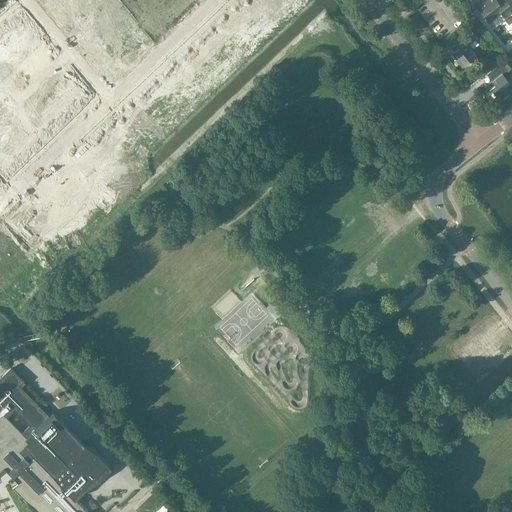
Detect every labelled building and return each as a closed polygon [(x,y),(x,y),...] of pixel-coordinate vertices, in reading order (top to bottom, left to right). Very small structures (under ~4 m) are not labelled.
[(75,5),(64,14),(73,23),(89,10),(81,1),(82,0),(72,0),(71,1),(75,5)] [(153,24),(165,13),(153,0),(146,0),(138,6),(153,24)] [(254,0),(246,0),(242,4),(256,19),(264,12),(267,15),(272,11),(263,1),(260,5),(254,0)] [(506,17),(511,11),(511,7),(506,0),(497,0),(498,0),(497,0),(485,0),(478,7),(485,15),(484,16),(486,18),(486,17),(489,21),(502,11),(506,17)] [(241,4),(232,12),(241,23),(237,26),(246,35),(251,31),(247,27),(256,19),(242,5),(241,4)] [(89,10),(73,23),(81,32),(90,24),(94,29),(104,20),(100,15),(96,18),(89,10)] [(17,12),(8,20),(9,21),(22,35),(31,27),(17,12)] [(9,21),(1,28),(15,42),(22,35),(9,21)] [(1,28),(0,28),(0,41),(7,49),(15,42),(1,28)] [(215,28),(206,37),(221,52),(229,44),(234,47),(237,43),(228,34),(224,38),(215,28)] [(478,38),(472,30),(470,28),(460,36),(462,39),(461,39),(465,44),(452,54),(457,60),(459,59),(465,66),(477,56),(469,46),(478,38)] [(105,41),(96,50),(104,60),(119,47),(112,38),(116,35),(112,30),(102,38),(105,41)] [(206,38),(198,46),(206,56),(202,59),(211,68),(216,64),(212,60),(221,52),(206,38)] [(119,47),(104,60),(111,69),(122,62),(125,65),(135,57),(130,52),(127,55),(119,47)] [(175,72),(171,78),(178,85),(183,80),(186,82),(196,73),(184,60),(176,66),(178,67),(173,71),(175,72)] [(510,72),(508,71),(511,68),(508,63),(504,66),(503,64),(491,73),(495,79),(487,85),(497,98),(500,95),(503,99),(510,93),(507,89),(511,85),(511,84),(505,76),(510,72)] [(80,79),(71,87),(85,101),(85,102),(94,94),(80,79)] [(157,84),(149,92),(163,107),(171,99),(175,102),(179,98),(170,89),(167,92),(157,84)] [(71,87),(64,94),(78,108),(85,101),(71,87)] [(149,92),(140,101),(148,111),(144,114),(153,123),(158,119),(154,115),(163,107),(149,92)] [(64,94),(56,101),(70,115),(78,108),(64,94)] [(56,101),(48,109),(61,124),(62,124),(71,116),(70,115),(56,101)] [(48,109),(40,116),(54,130),(61,124),(48,109)] [(125,114),(116,122),(131,138),(139,129),(142,133),(147,129),(138,119),(135,123),(125,114)] [(40,116),(32,124),(46,139),(55,131),(54,130),(40,116)] [(116,122),(108,131),(116,140),(112,144),(121,153),(126,149),(122,146),(131,138),(116,122)] [(0,138),(0,154),(8,147),(0,138)] [(86,151),(82,155),(99,173),(100,173),(107,166),(111,170),(122,161),(108,146),(103,150),(102,149),(101,150),(101,149),(95,143),(91,146),(85,151),(86,151)] [(9,147),(0,154),(0,168),(15,154),(9,147)] [(15,154),(0,168),(0,170),(6,177),(23,162),(15,154)] [(109,180),(105,184),(110,189),(113,192),(117,188),(114,185),(109,180)] [(0,214),(0,269),(8,277),(36,250),(0,214)] [(226,338),(234,331),(221,317),(214,323),(226,338)] [(0,469),(3,467),(17,481),(12,487),(36,511),(88,511),(75,498),(87,487),(109,473),(113,469),(96,451),(85,445),(53,412),(49,416),(22,388),(21,386),(25,382),(21,377),(20,378),(11,368),(0,378),(0,469)]
